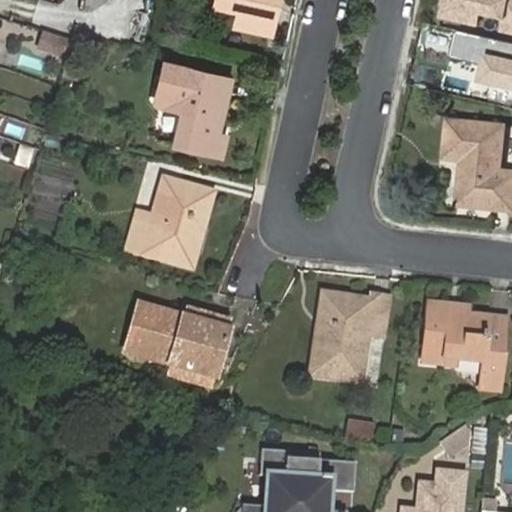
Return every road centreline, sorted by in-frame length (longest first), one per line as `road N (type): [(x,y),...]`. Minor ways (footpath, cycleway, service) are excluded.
road 1 (residential): [(328,0),(279,206),(295,233),(344,247)]
road 2 (residential): [(344,247),(397,0)]
road 3 (residential): [(511,264),(344,247)]
road 4 (unknown): [(7,0),(76,26),(125,26)]
